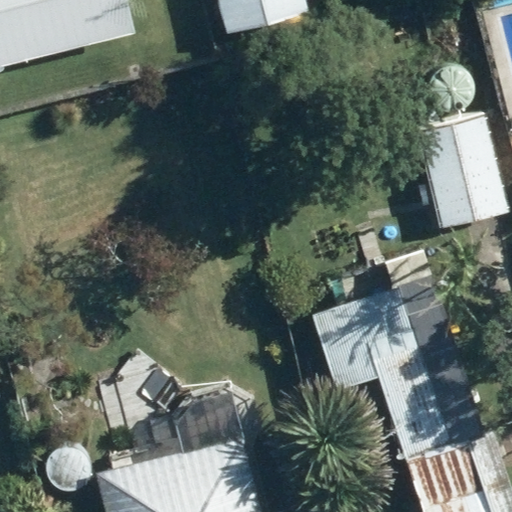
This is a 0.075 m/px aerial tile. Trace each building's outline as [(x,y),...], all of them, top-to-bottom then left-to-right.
[(0,0),(0,60),(139,24),(132,0),(0,0)] [(311,5),(310,0),(222,0),(229,26),(311,5)] [(511,47),(511,0),(488,0),(499,50),(511,47)] [(421,123),(444,221),(511,205),(511,200),(490,107),(421,123)] [(382,369),(428,511),(497,511),(511,507),(511,470),(496,425),(488,428),(428,245),(387,259),(394,279),(313,306),(339,383),(382,369)] [(168,406),(185,383),(152,359),(135,383),(168,406)] [(37,438),(61,434),(58,420),(34,424),(37,438)] [(101,464),(112,511),(325,511),(324,503),(283,511),(269,511),(249,429),(101,464)]
